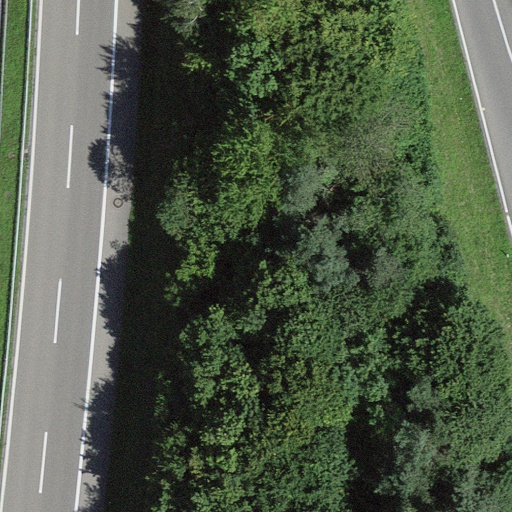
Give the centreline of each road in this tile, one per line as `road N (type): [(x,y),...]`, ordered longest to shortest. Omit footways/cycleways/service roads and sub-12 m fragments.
road 1 (motorway): [(39,511),(80,0)]
road 2 (motorway): [(511,125),(477,0)]
